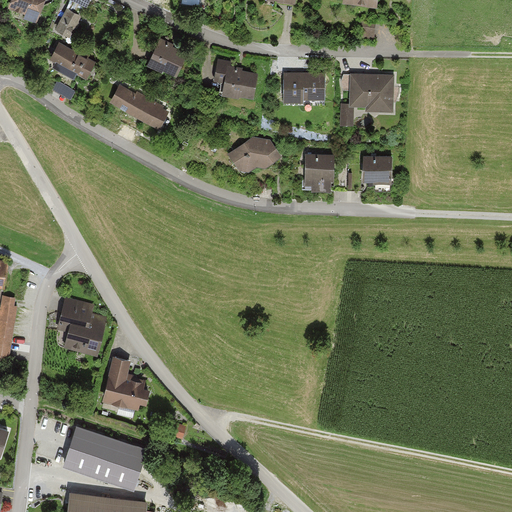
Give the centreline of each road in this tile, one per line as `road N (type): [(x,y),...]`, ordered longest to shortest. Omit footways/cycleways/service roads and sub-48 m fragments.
road 1 (residential): [(0,78),(204,190),(256,205),(417,215)]
road 2 (residential): [(127,0),(243,46),(471,55)]
road 3 (residential): [(83,250),(170,382),(303,511)]
road 4 (track): [(200,416),(246,418),(511,472)]
road 5 (residential): [(29,409),(47,288),(83,250)]
road 6 (track): [(22,480),(148,492),(183,511)]
road 7 (residential): [(0,115),(83,250)]
